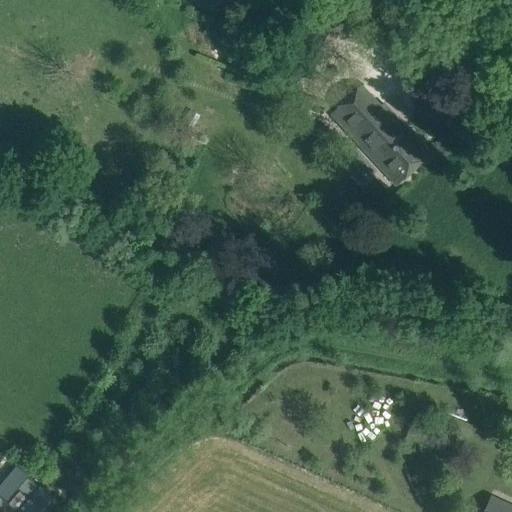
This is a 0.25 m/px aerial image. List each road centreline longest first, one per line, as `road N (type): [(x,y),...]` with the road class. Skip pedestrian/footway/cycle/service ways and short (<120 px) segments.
road 1 (track): [(511,377),(318,342),(279,347),(95,511)]
road 2 (unknown): [(511,13),(412,62),(390,65),(338,44)]
